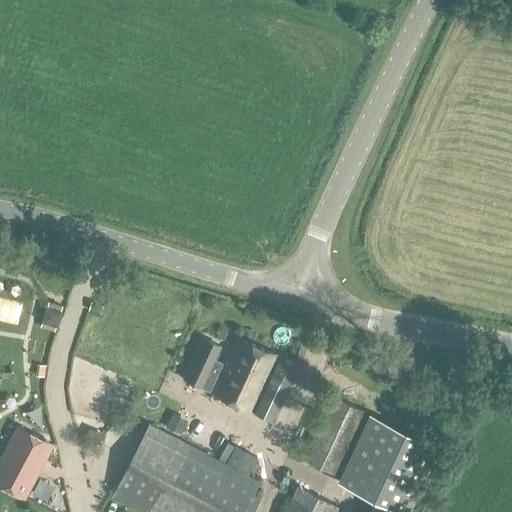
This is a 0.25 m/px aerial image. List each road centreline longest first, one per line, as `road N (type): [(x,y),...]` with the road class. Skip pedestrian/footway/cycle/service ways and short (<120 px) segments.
road 1 (tertiary): [(289,296),(435,0)]
road 2 (tertiary): [(0,218),(289,296)]
road 3 (tertiary): [(289,296),(511,345)]
